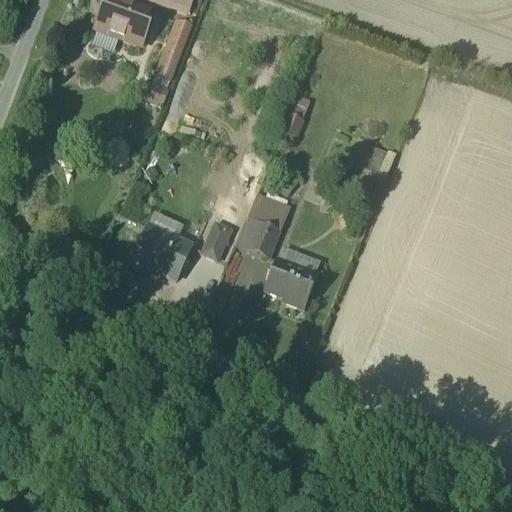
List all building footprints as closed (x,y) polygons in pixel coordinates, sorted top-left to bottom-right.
[(109,0),(106,0),(95,33),(136,48),(137,46),(141,48),(146,33),(142,32),(148,14),(109,0)] [(149,0),(187,14),(192,0),(149,0)] [(191,30),(176,24),(155,79),(170,85),(191,30)] [(296,100),(280,138),(293,143),(309,105),(296,100)] [(383,158),(356,148),(345,175),(372,186),(383,158)] [(235,249),(267,262),(287,213),(256,200),(247,222),(246,222),(235,249)] [(201,257),(216,264),(230,234),(215,228),(201,257)] [(149,271),(176,284),(191,251),(147,231),(132,263),(133,264),(130,271),(145,278),(149,271)] [(280,305),(303,314),(317,280),(276,264),(263,295),(281,302),(280,305)]
